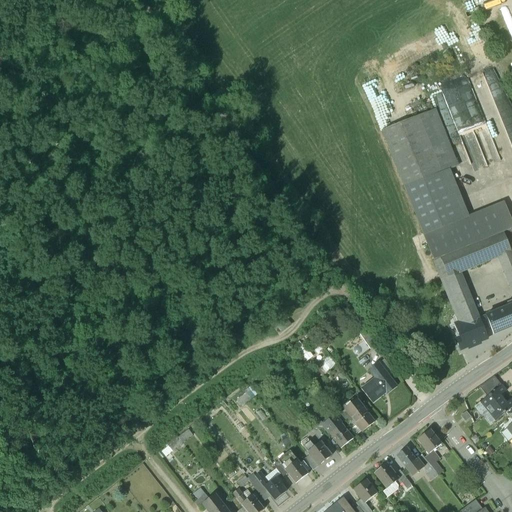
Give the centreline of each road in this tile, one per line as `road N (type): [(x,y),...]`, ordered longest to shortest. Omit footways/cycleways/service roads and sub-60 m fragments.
road 1 (track): [(341,287),(139,0)]
road 2 (track): [(137,440),(341,287)]
road 3 (track): [(100,393),(0,232)]
road 4 (tertiary): [(298,511),(430,406)]
road 5 (track): [(430,406),(341,287)]
road 6 (track): [(137,440),(38,511)]
